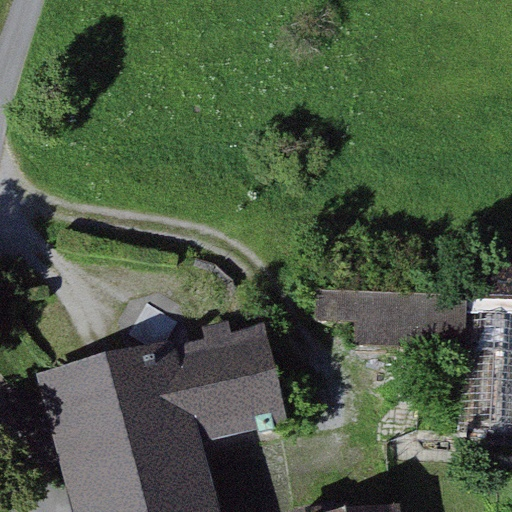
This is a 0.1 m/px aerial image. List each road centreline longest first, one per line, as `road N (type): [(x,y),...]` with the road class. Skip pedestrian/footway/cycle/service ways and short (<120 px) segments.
road 1 (residential): [(30,0),(0,101),(0,441),(24,511)]
road 2 (track): [(0,202),(216,245),(258,275),(311,357),(328,417)]
